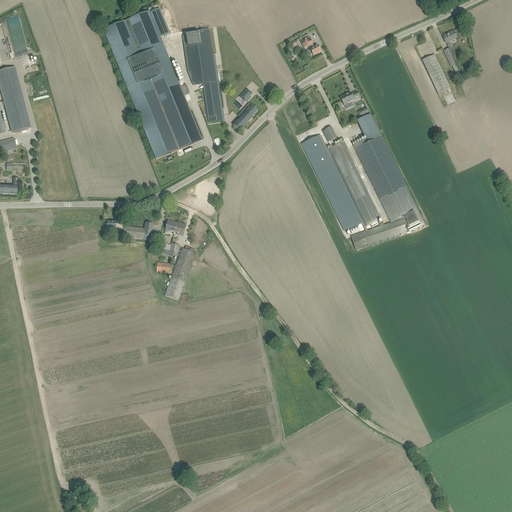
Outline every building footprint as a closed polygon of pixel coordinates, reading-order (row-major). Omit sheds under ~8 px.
[(151,13),(161,38),(170,34),(160,9),(151,13)] [(103,30),(156,160),(203,141),(185,96),(190,94),(186,85),(181,87),(161,38),(151,13),(150,11),(148,12),(103,30)] [(19,15),(6,19),(7,23),(15,21),(15,22),(20,21),(19,15)] [(2,24),(0,24),(0,61),(11,59),(4,30),(3,30),(2,24)] [(197,60),(199,60),(201,73),(205,98),(208,123),(224,121),(214,53),(213,54),(209,29),(193,31),(194,34),(197,60)] [(449,34),(443,37),(446,43),(448,46),(451,44),(450,41),(457,38),(456,36),(453,31),(448,33),(449,34)] [(194,34),(183,36),(190,86),(195,99),(205,98),(201,73),(199,60),(197,60),(194,34)] [(309,37),(301,42),(304,48),(309,46),(310,49),(310,50),(306,52),(307,54),(308,55),(309,55),(310,55),(311,55),(312,54),(313,56),(321,52),(319,48),(317,45),(314,47),(312,44),(313,44),(309,37)] [(449,48),(444,51),(446,55),(451,66),(452,66),(457,77),(464,74),(452,47),(449,48)] [(422,60),(424,65),(438,94),(450,89),(435,55),(422,60)] [(0,71),(0,89),(12,134),(31,129),(15,68),(0,71)] [(245,91),(241,96),(246,101),(250,96),(245,91)] [(345,105),(347,109),(353,106),(351,102),(353,101),(353,102),(355,101),(360,98),(357,92),(351,94),(350,93),(340,98),(344,106),(345,105)] [(233,125),(236,128),(239,132),(258,111),(249,103),(238,116),(240,118),(233,125)] [(358,111),(360,116),(370,112),(368,107),(358,111)] [(331,127),(323,131),(328,142),(336,138),(331,127)] [(379,133),(353,145),(391,222),(351,236),(356,250),(410,232),(424,224),(379,133)] [(321,135),(303,144),(347,236),(360,230),(358,226),(361,224),(365,231),(367,231),(365,227),(356,207),(353,202),(350,196),(350,195),(340,176),(335,165),(332,160),(328,149),(321,135)] [(14,139),(0,142),(0,151),(17,147),(14,139)] [(328,149),(332,160),(350,195),(350,196),(353,202),(356,207),(365,227),(380,219),(368,194),(346,149),(348,148),(344,141),(328,149)] [(6,171),(12,171),(27,172),(27,164),(7,163),(6,171)] [(0,194),(17,195),(18,179),(13,178),(13,186),(0,185),(0,194)] [(115,230),(123,231),(124,226),(124,225),(116,224),(116,222),(107,222),(107,229),(115,228),(115,230)] [(167,222),(166,227),(165,230),(173,232),(173,234),(174,235),(177,224),(176,224),(167,222)] [(143,240),(150,241),(153,224),(145,223),(144,229),(124,226),(123,231),(122,237),(143,240)] [(177,224),(174,235),(175,233),(177,234),(177,235),(182,236),(185,225),(177,223),(176,224),(177,224)] [(160,239),(155,256),(168,259),(168,256),(170,249),(164,248),(165,241),(160,239)] [(172,244),(170,249),(168,256),(176,258),(180,246),(172,244)] [(182,249),(181,253),(165,296),(178,301),(196,254),(182,249)] [(157,263),(156,272),(171,274),(172,265),(157,263)]
